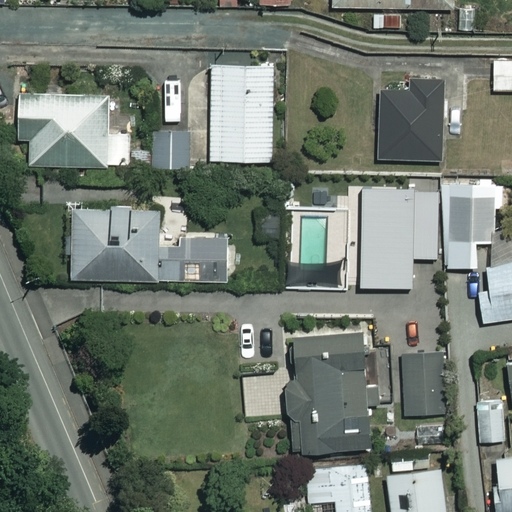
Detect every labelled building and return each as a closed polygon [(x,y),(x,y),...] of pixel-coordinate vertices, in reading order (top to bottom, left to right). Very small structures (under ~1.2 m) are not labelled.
[(338,0),(338,7),(457,9),(456,0),(338,0)] [(511,60),(498,61),(498,90),(511,90),(511,60)] [(282,66),(216,66),(217,161),(283,161),(282,66)] [(188,76),(164,76),(164,117),(187,118),(188,76)] [(447,94),(382,93),(381,159),(446,160),(447,94)] [(114,95),(25,96),(25,142),(37,141),(37,166),(135,166),(134,128),(114,128),(114,95)] [(195,167),(193,126),(158,127),(159,168),(195,167)] [(502,181),(445,181),(445,267),(482,267),(482,245),(502,245),(502,181)] [(332,208),(333,185),(293,185),(292,208),(332,208)] [(437,187),(407,187),(408,206),(437,206),(437,187)] [(166,209),(72,208),(71,254),(78,254),(78,278),(233,281),(234,239),(166,238),(166,209)] [(389,208),(350,208),(351,279),(390,279),(389,208)] [(341,210),(298,211),(298,235),(342,234),(341,210)] [(285,214),(263,215),(264,237),(286,237),(285,214)] [(442,225),(399,225),(399,241),(443,241),(442,225)] [(511,266),(495,268),(496,288),(486,289),(488,320),(511,318),(511,266)] [(379,446),(372,333),(303,337),(306,378),(291,379),(296,452),(379,446)] [(450,413),(447,351),(404,353),(407,415),(450,413)] [(511,440),(509,405),(483,407),(485,442),(511,440)] [(511,511),(511,457),(503,458),(506,486),(500,487),(502,511),(511,511)] [(342,511),(375,511),(372,464),(310,469),(312,502),(342,500),(342,511)] [(453,511),(449,468),(393,474),(397,511),(453,511)]
